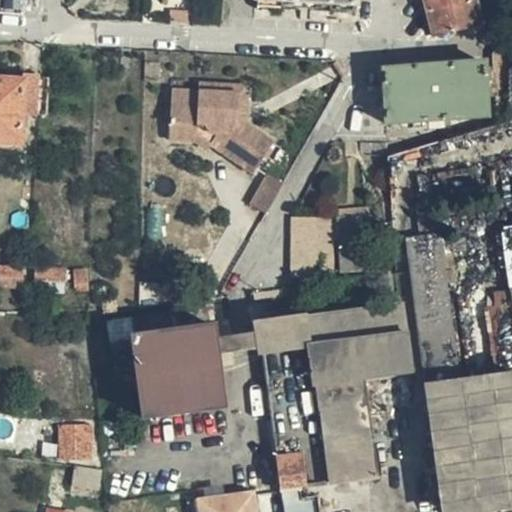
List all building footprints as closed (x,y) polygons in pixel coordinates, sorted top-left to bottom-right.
[(173,0),(171,10),(192,12),(193,3),(173,0)] [(425,0),(428,11),(464,0),(425,0)] [(473,15),(467,0),(464,0),(428,11),(433,26),(473,15)] [(503,56),(507,41),(490,40),(487,69),(499,70),(501,62),(503,56)] [(379,107),(431,110),(434,51),(382,47),(379,107)] [(431,110),(451,111),(456,53),(434,51),(431,110)] [(456,53),(451,111),(479,113),(483,55),(456,53)] [(511,55),(503,56),(501,62),(504,97),(511,96),(511,55)] [(45,59),(22,56),(20,65),(15,97),(39,100),(45,59)] [(20,65),(0,62),(0,129),(10,131),(15,97),(20,65)] [(166,73),(165,105),(196,109),(211,120),(206,128),(248,158),(270,126),(240,106),(242,70),(194,68),(194,74),(166,73)] [(196,109),(165,105),(164,123),(190,125),(203,133),(206,128),(211,120),(196,109)] [(244,190),(253,195),(275,171),(277,166),(263,158),(244,190)] [(275,171),(253,195),(258,198),(275,171)] [(278,276),(297,273),(298,263),(321,264),(322,229),(331,229),(332,257),(355,257),(352,202),(326,205),(292,201),(274,202),(273,224),(281,224),(278,276)] [(402,225),(406,254),(420,366),(451,362),(434,221),(402,225)] [(511,280),(511,225),(502,226),(506,281),(511,280)] [(34,278),(64,281),(65,267),(36,264),(34,278)] [(0,267),(0,286),(21,286),(21,267),(0,267)] [(415,371),(404,296),(265,317),(268,346),(310,341),(330,469),(376,463),(365,378),(415,371)] [(219,308),(135,320),(137,338),(123,340),(128,374),(142,372),(147,415),(231,404),(219,308)] [(511,511),(511,392),(507,356),(451,362),(420,366),(433,498),(439,498),(440,511),(511,511)] [(58,460),(94,459),(93,423),(57,423),(58,460)] [(282,486),(287,486),(311,482),(305,450),(279,455),(282,486)] [(75,466),(71,489),(97,493),(101,471),(75,466)] [(202,496),(204,511),(261,511),(258,488),(202,496)]
